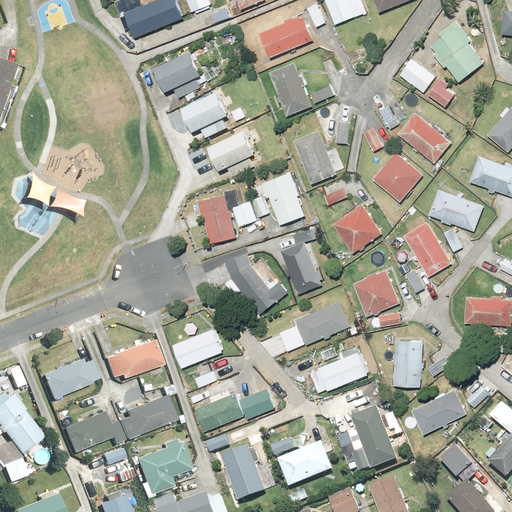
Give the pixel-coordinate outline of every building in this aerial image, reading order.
[(180,0),(157,0),(128,12),(138,37),(187,17),(180,0)] [(212,0),(188,0),(194,13),(214,4),(212,0)] [(240,0),(245,9),(266,0),(240,0)] [(327,0),(337,25),(368,13),(362,0),(327,0)] [(378,0),(383,12),(413,0),(378,0)] [(321,3),(310,8),(319,27),(329,23),(321,3)] [(264,32),(274,56),(317,40),(307,15),(264,32)] [(474,40),(458,20),(441,33),(444,38),(432,47),(447,67),(449,65),(462,81),(487,62),(472,42),(474,40)] [(199,77),(206,74),(195,50),(159,66),(171,91),(178,87),(183,98),(204,88),(199,77)] [(0,118),(19,64),(0,58),(0,118)] [(437,76),(414,58),(401,75),(425,93),(437,76)] [(299,62),(273,72),(282,95),(280,96),(282,103),(285,102),(290,116),(316,106),(308,85),(310,85),(305,74),(303,74),(299,62)] [(451,84),(442,77),(431,94),(450,107),(459,95),(448,88),(451,84)] [(234,80),(224,85),(229,95),(239,91),(234,80)] [(333,84),(312,94),(317,104),(338,94),(333,84)] [(187,106),(198,130),(234,113),(223,90),(187,106)] [(391,104),(381,110),(393,130),(402,125),(391,104)] [(511,109),(491,135),(511,152),(511,109)] [(418,112),(402,132),(438,162),(455,142),(418,112)] [(339,137),(339,143),(350,143),(351,121),(331,121),(330,136),(339,137)] [(250,128),(214,146),(225,169),(262,152),(250,128)] [(378,128),(366,134),(376,152),(387,146),(378,128)] [(323,130),(298,140),(315,184),(340,173),(323,130)] [(401,151),(377,178),(403,201),(427,174),(401,151)] [(506,163),(482,155),(473,181),(492,188),(491,190),(496,192),(497,190),(511,194),(511,163),(507,161),(506,163)] [(273,195),(283,225),(309,216),(302,195),(304,194),(296,172),(266,182),(271,196),(273,195)] [(348,187),(327,195),(330,205),(351,198),(348,187)] [(461,195),(443,189),(434,215),(445,219),(445,221),(455,224),(456,222),(479,230),(488,205),(465,197),(466,195),(461,193),(461,195)] [(240,237),(230,194),(200,201),(203,215),(206,215),(213,243),(240,237)] [(253,201),(236,207),(242,226),(259,221),(253,201)] [(366,203),(336,222),(356,252),(386,232),(366,203)] [(430,220),(406,234),(432,276),(455,263),(430,220)] [(309,241),(285,250),(292,268),(289,269),(292,276),(294,275),(302,295),(327,285),(325,279),(326,279),(323,270),(321,270),(309,241)] [(228,261),(235,277),(263,313),(292,291),(284,281),(275,288),(254,262),(250,253),(228,261)] [(427,287),(414,261),(403,266),(416,293),(427,287)] [(390,269),(357,282),(371,315),(404,302),(390,269)] [(511,299),(471,297),(469,322),(511,325),(511,299)] [(343,300),(299,319),(310,344),(354,325),(343,300)] [(402,310),(382,313),(384,327),(404,324),(402,310)] [(177,344),(186,367),(226,352),(217,328),(177,344)] [(511,341),(511,332),(506,329),(495,347),(505,353),(511,341)] [(122,374),(123,378),(163,364),(154,339),(105,357),(112,377),(122,374)] [(427,340),(400,339),(398,385),(425,387),(427,340)] [(443,348),(431,356),(435,363),(430,367),(436,376),(454,364),(443,348)] [(314,372),(322,392),(331,388),(332,392),(373,376),(362,349),(321,365),(323,369),(314,372)] [(83,358),(42,374),(52,399),(92,384),(91,381),(99,378),(92,360),(84,363),(83,358)] [(14,367),(0,372),(0,382),(18,375),(14,367)] [(216,371),(197,379),(201,389),(220,381),(216,371)] [(493,393),(486,385),(469,399),(476,408),(493,393)] [(241,391),(198,408),(208,432),(249,416),(250,419),(279,408),(271,388),(244,399),(241,391)] [(459,390),(417,408),(428,433),(470,414),(459,390)] [(0,426),(21,453),(43,436),(23,410),(25,408),(13,392),(7,397),(3,391),(0,392),(0,426)] [(177,419),(166,393),(126,410),(129,416),(119,420),(127,439),(177,419)] [(380,406),(354,417),(374,469),(401,458),(380,406)] [(105,411),(63,427),(73,453),(112,438),(114,443),(125,439),(118,420),(110,423),(105,411)] [(484,415),(477,422),(487,432),(494,425),(484,415)] [(226,434),(207,442),(212,453),(231,446),(226,434)] [(511,437),(493,461),(511,476),(511,475),(511,437)] [(165,447),(136,457),(150,495),(175,486),(171,476),(192,469),(182,441),(178,442),(177,438),(164,443),(165,447)] [(292,438),(273,446),(277,457),(296,449),(292,438)] [(22,462),(20,458),(7,441),(0,445),(0,462),(3,466),(10,483),(33,473),(29,464),(24,467),(22,462)] [(326,441),(281,459),(293,487),(338,469),(326,441)] [(252,444),(224,455),(241,501),(270,490),(260,463),(263,462),(257,447),(254,448),(252,444)] [(459,444),(443,458),(460,477),(475,463),(459,444)] [(122,447),(102,454),(107,466),(126,458),(122,447)] [(413,511),(398,475),(372,486),(382,511),(413,511)] [(470,480),(451,497),(464,511),(498,511),(499,511),(470,480)] [(356,486),(330,496),(336,511),(364,511),(366,511),(356,486)] [(133,511),(126,492),(99,503),(102,511),(133,511)] [(64,511),(57,493),(15,509),(15,511),(64,511)] [(179,494),(160,501),(163,511),(220,511),(214,493),(182,503),(179,494)]
